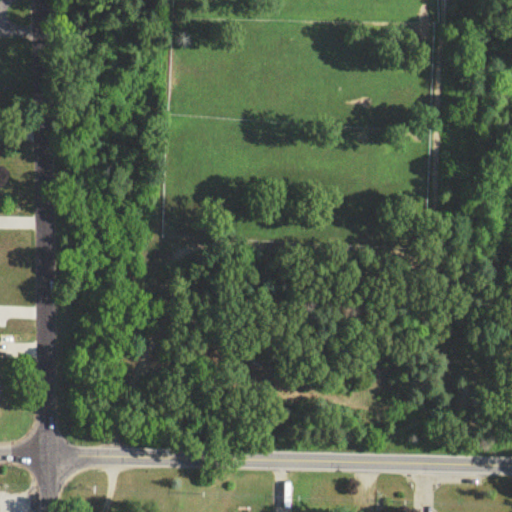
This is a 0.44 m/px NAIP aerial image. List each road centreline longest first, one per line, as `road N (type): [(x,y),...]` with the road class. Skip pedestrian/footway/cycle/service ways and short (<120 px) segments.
road 1 (residential): [(0,450),(511,462)]
road 2 (tertiary): [(38,0),(44,511)]
